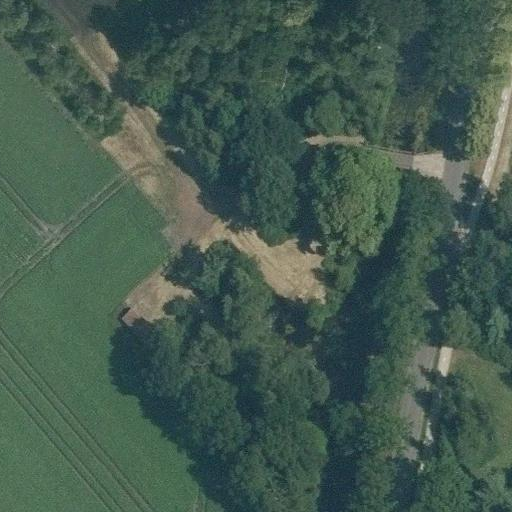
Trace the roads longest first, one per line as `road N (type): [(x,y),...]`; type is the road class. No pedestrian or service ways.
road 1 (tertiary): [(390,511),(485,0)]
road 2 (track): [(93,52),(212,206),(239,203),(321,159),(355,153)]
